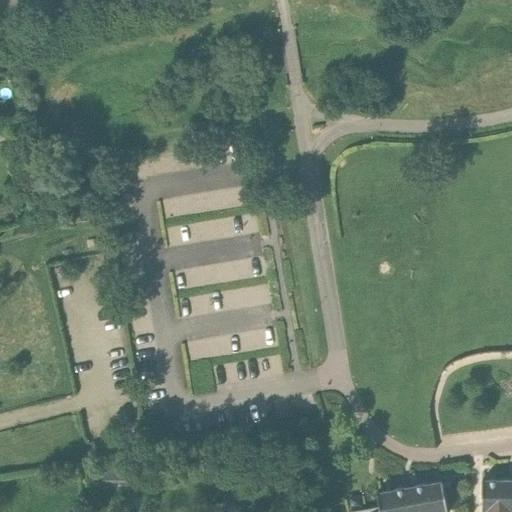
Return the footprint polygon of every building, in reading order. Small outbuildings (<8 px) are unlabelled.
[(6,105),(7,113),(14,112),(13,104),(6,105)] [(144,484),(144,488),(151,488),(151,466),(101,466),(102,484),(144,484)] [(499,500),(499,479),(482,479),(482,500),(499,500)] [(511,479),(499,479),(499,500),(511,499),(511,479)] [(379,511),(440,511),(448,511),(448,510),(459,507),(456,489),(444,491),(443,480),(376,492),(379,506),(379,511)] [(511,499),(499,500),(482,500),(482,510),(483,510),(511,510),(511,499)]
